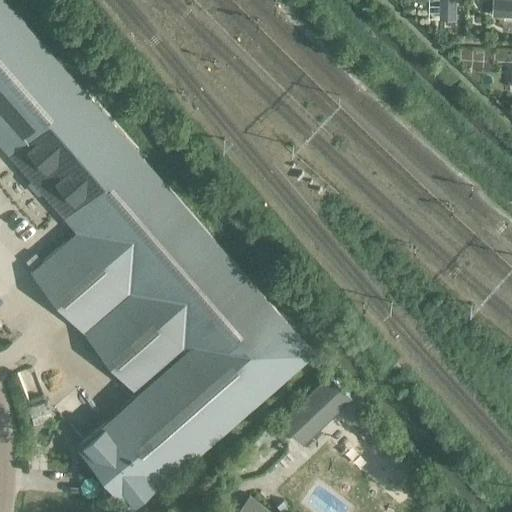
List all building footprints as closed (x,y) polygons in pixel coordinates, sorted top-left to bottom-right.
[(313,349),(127,137),(112,119),(7,0),(0,0),(0,141),(78,230),(33,269),(138,391),(78,443),(133,506),(313,349)] [(462,0),(440,0),(440,15),(452,15),(453,7),(462,7),(462,0)] [(511,0),(494,0),(493,14),(511,15),(511,0)] [(351,397),(329,374),(281,419),(302,442),(351,397)] [(272,511),(249,493),(233,511),(272,511)]
